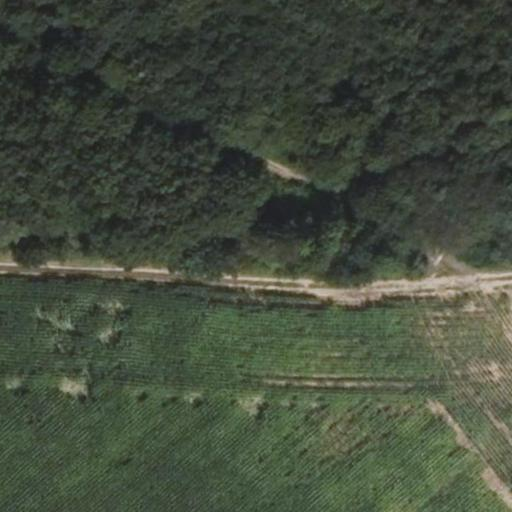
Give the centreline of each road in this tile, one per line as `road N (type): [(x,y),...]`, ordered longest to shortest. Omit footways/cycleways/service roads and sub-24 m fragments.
road 1 (track): [(0,36),(100,75),(466,278)]
road 2 (track): [(0,268),(511,276)]
